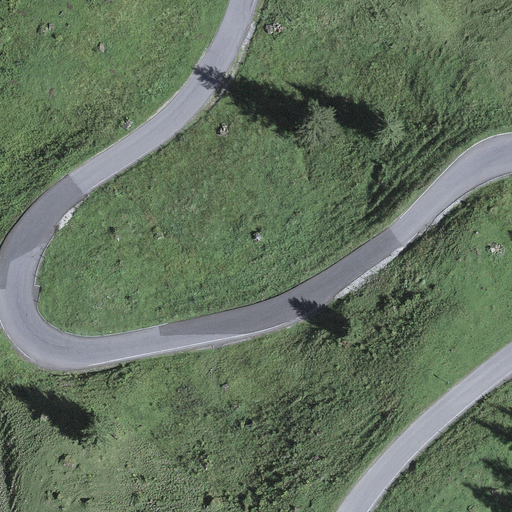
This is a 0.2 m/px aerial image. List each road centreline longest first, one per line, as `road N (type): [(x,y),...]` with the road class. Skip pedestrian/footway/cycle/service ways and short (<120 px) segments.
road 1 (tertiary): [(244,0),(211,77),(178,117),(72,192),(29,238),(14,277),(18,311),(55,349),(104,350),(288,307),(378,251),(478,168),(511,153)]
road 2 (tertiary): [(511,355),(404,447),(353,511)]
